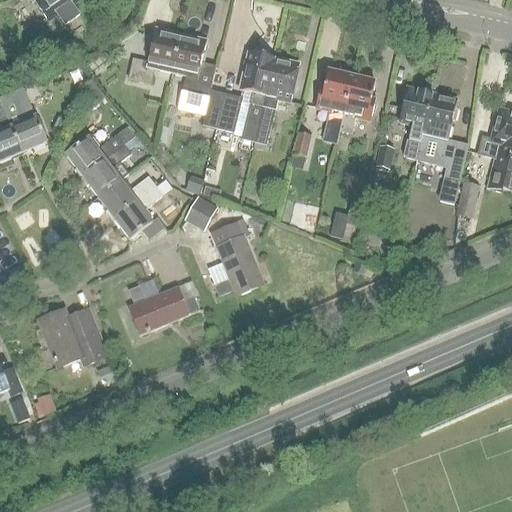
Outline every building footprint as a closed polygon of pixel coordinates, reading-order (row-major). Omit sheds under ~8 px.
[(33,0),(49,23),(57,18),(64,28),(80,17),(73,7),(83,0),(33,0)] [(150,85),(154,71),(172,76),(182,36),(168,33),(167,36),(155,33),(148,64),(133,60),(128,80),(150,85)] [(205,118),(216,68),(201,65),(206,45),(195,42),(195,40),(182,36),(172,76),(186,79),(178,112),(205,118)] [(255,145),(275,61),(249,55),(249,58),(247,57),(244,69),(246,69),(240,92),(254,95),(243,142),(255,145)] [(286,61),(286,64),(275,61),(255,145),(267,147),(278,101),(290,104),(299,67),(296,66),(297,64),(286,61)] [(338,147),(340,136),(353,77),(343,75),(342,77),(328,74),(325,90),(321,89),(317,110),(328,113),(322,144),(338,147)] [(362,79),(353,77),(340,136),(352,139),(356,119),(371,123),(376,102),(372,101),(375,85),(361,82),(362,79)] [(12,94),(0,98),(0,106),(22,156),(46,145),(34,118),(22,90),(12,94)] [(405,159),(404,161),(417,164),(417,162),(433,96),(407,90),(407,92),(405,92),(402,103),(404,103),(399,124),(413,127),(410,144),(406,143),(403,158),(405,159)] [(212,94),(204,128),(233,135),(241,101),(212,94)] [(460,185),(469,147),(452,143),(457,124),(455,124),(458,111),(455,111),(457,102),(433,96),(417,162),(446,169),(444,177),(443,181),(460,185)] [(0,165),(22,156),(0,106),(0,165)] [(483,141),(479,157),(496,161),(488,191),(503,195),(504,188),(508,175),(511,156),(511,115),(500,113),(492,143),(483,141)] [(83,179),(125,148),(135,140),(128,130),(98,152),(89,140),(66,157),(83,179)] [(300,135),(294,157),(306,160),(312,138),(300,135)] [(135,140),(125,148),(129,153),(141,144),(137,139),(135,140)] [(98,199),(121,182),(128,177),(120,166),(131,157),(129,153),(125,148),(83,179),(98,199)] [(382,149),(377,169),(389,171),(393,152),(382,149)] [(98,199),(115,222),(157,191),(148,180),(130,195),(121,182),(98,199)] [(167,183),(157,191),(115,222),(129,241),(141,232),(149,243),(165,230),(158,220),(153,224),(145,215),(174,192),(167,183)] [(463,185),(457,217),(473,221),(479,188),(463,185)] [(364,199),(352,196),(347,218),(336,215),(330,240),(342,243),(346,228),(357,230),(364,199)] [(218,210),(198,198),(184,223),(204,234),(218,210)] [(229,280),(215,286),(220,297),(234,291),(237,297),(264,286),(245,239),(249,237),(243,222),(241,223),(240,220),(224,226),(225,230),(218,233),(223,246),(217,249),(229,280)] [(356,266),(353,273),(362,277),(366,270),(356,266)] [(146,303),(140,288),(129,293),(135,307),(130,309),(141,337),(189,317),(178,290),(146,303)] [(200,314),(194,299),(184,302),(190,317),(200,314)] [(71,325),(65,311),(38,322),(58,371),(83,360),(86,368),(109,359),(89,312),(78,317),(80,321),(71,325)] [(111,368),(100,373),(105,386),(117,381),(111,368)] [(0,393),(8,391),(11,399),(22,394),(12,371),(2,375),(0,369),(0,393)] [(30,421),(22,402),(10,407),(17,426),(30,421)] [(43,417),(53,414),(50,404),(40,408),(43,417)]
